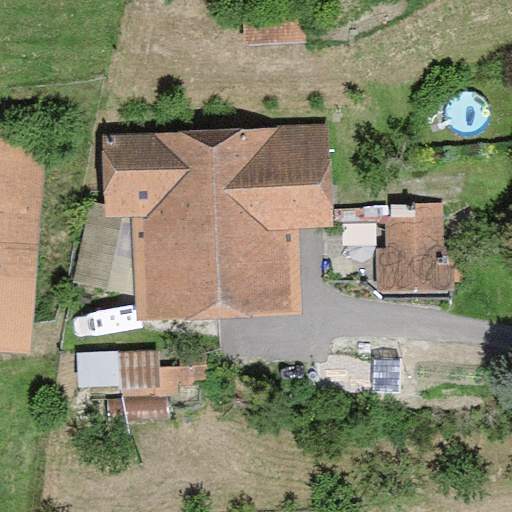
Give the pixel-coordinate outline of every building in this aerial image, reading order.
[(300,39),(297,10),(247,14),(250,44),(300,39)] [(43,133),(0,130),(0,332),(2,332),(2,323),(23,325),(30,220),(39,221),(43,133)] [(246,134),(105,140),(108,208),(160,206),(164,300),(274,295),(271,223),(250,223),(246,134)] [(412,204),(413,219),(386,220),(386,282),(447,280),(445,249),(437,250),(436,222),(445,217),(437,203),(412,204)] [(185,379),(207,378),(206,356),(184,357),(185,379)] [(157,357),(85,359),(85,385),(122,384),(123,394),(158,393),(157,357)]
